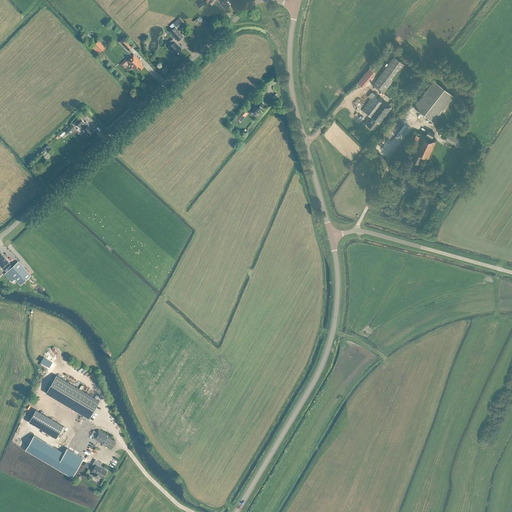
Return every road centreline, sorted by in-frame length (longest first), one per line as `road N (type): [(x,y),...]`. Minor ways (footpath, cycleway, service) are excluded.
road 1 (unclassified): [(261,0),(0,236)]
road 2 (tertiary): [(234,511),(329,343),(337,292),(330,235)]
road 3 (tertiary): [(330,235),(290,77),(296,5)]
road 4 (unclassified): [(511,272),(360,230),(330,235)]
